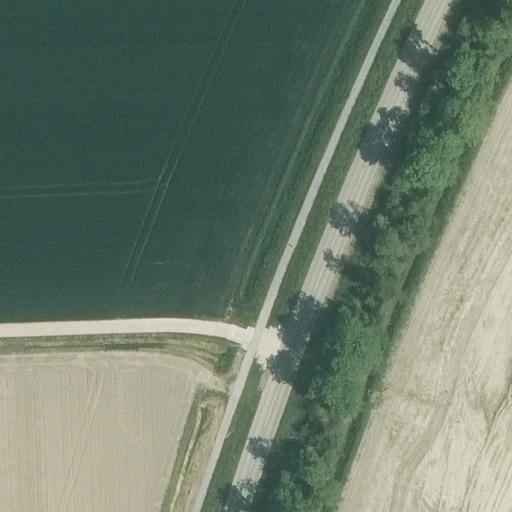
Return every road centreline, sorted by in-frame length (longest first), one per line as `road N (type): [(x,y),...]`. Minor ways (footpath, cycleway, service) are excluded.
road 1 (unclassified): [(235,511),(320,233),(419,0)]
road 2 (track): [(281,357),(210,326),(0,333)]
